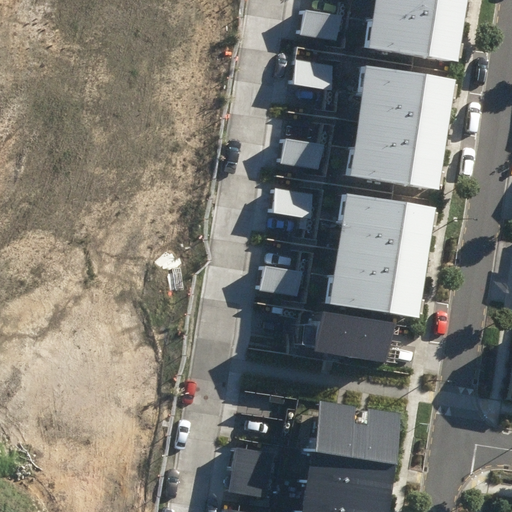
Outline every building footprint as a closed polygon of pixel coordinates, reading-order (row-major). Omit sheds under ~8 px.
[(451,0),(363,0),(356,45),(443,58),(451,0)] [(437,76),(351,63),(335,170),(422,183),(437,76)] [(511,80),(459,70),(447,126),(511,139),(511,80)] [(418,199),(332,187),(317,294),(403,306),(418,199)] [(299,351),(373,362),(378,323),(304,312),(299,351)] [(301,445),(381,456),(387,412),(304,400),(298,445),(301,445)] [(372,511),(381,456),(301,445),(290,511),(372,511)]
